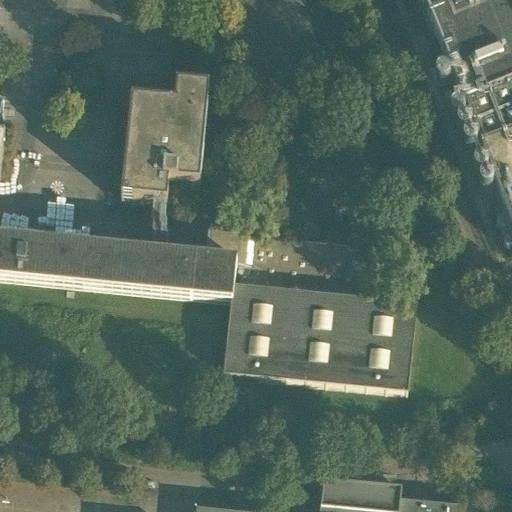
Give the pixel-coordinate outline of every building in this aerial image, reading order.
[(464,110),(465,110),(465,109),(511,90),(511,0),(419,0),(446,66),(451,78),(464,110)] [(446,78),(448,80),(451,78),(446,66),(429,73),(435,85),(435,83),(436,81),(438,79),(441,78),(443,77),(446,78)] [(446,90),(447,90),(448,88),(449,85),(449,82),(448,80),(446,78),(443,77),(441,78),(438,79),(436,81),(435,83),(435,85),(435,86),(436,88),(438,90),(441,91),(444,91),(446,90)] [(465,110),(481,152),(511,140),(511,90),(465,109),(465,110)] [(121,206),(153,209),(164,210),(167,211),(169,189),(200,192),(209,94),(176,91),(174,110),(131,106),(121,206)] [(455,111),(448,92),(442,94),(449,113),(455,111)] [(456,127),(460,126),(464,122),(464,118),(461,114),(456,113),(452,115),(450,120),(452,124),(456,127)] [(461,142),(466,141),(469,138),(470,133),(467,129),(462,128),(458,131),(456,135),(457,139),(461,142)] [(511,140),(481,152),(480,153),(511,232),(511,140)] [(468,157),(472,156),(476,153),(476,148),(473,144),(468,143),(464,145),(462,150),(464,154),(468,157)] [(477,182),(482,182),(485,178),(486,174),(483,170),(478,169),(474,171),(472,175),(473,180),(477,182)] [(483,197),(488,196),(491,193),(491,188),(488,185),(484,184),(480,186),(478,190),(479,195),(483,197)] [(164,216),(164,210),(153,209),(151,227),(154,228),(152,240),(154,240),(153,252),(155,252),(155,257),(166,258),(167,240),(166,240),(167,228),(165,228),(166,216),(164,216)] [(500,234),(504,233),(508,230),(508,225),(505,221),(500,220),(496,223),(494,227),(496,231),(500,234)] [(224,380),(406,399),(416,312),(383,309),(388,255),(208,236),(206,262),(236,265),(232,307),(224,380)] [(507,252),(511,252),(511,250),(511,240),(507,239),(503,241),(501,245),(503,250),(507,252)] [(0,283),(191,303),(195,261),(166,258),(155,257),(0,241),(0,283)] [(206,262),(195,261),(191,303),(232,307),(236,265),(206,262)] [(323,485),(320,511),(399,511),(400,505),(401,493),(323,485)]
